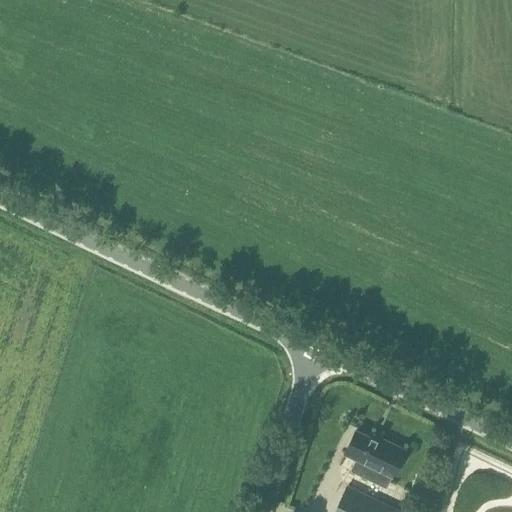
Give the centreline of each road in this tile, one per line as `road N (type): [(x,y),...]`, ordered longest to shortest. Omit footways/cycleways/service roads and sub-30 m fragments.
road 1 (unclassified): [(313,349),(0,199)]
road 2 (unclassified): [(511,444),(313,349)]
road 3 (unclassified): [(263,511),(313,349)]
